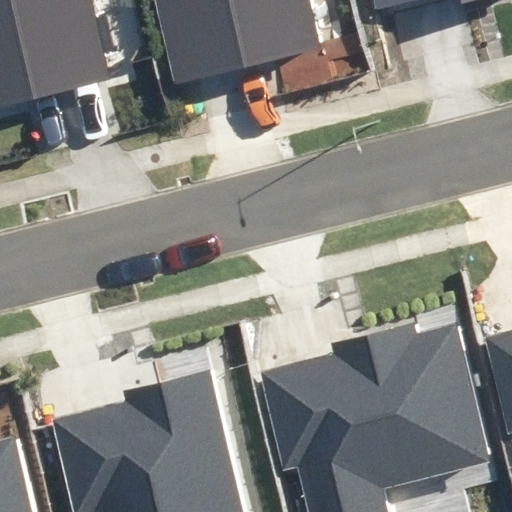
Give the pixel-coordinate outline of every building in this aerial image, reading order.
[(88,0),(0,0),(0,104),(107,79),(88,0)] [(308,0),(157,0),(176,81),(320,47),(308,0)] [(336,353),(263,371),(286,463),(298,460),(310,511),(387,511),(380,483),(486,458),(453,325),(419,333),(417,327),(335,347),(336,353)] [(511,334),(488,340),(511,437),(511,334)] [(129,403),(56,420),(78,511),(236,511),(204,377),(128,396),(129,403)] [(0,442),(0,511),(31,511),(14,439),(0,442)]
